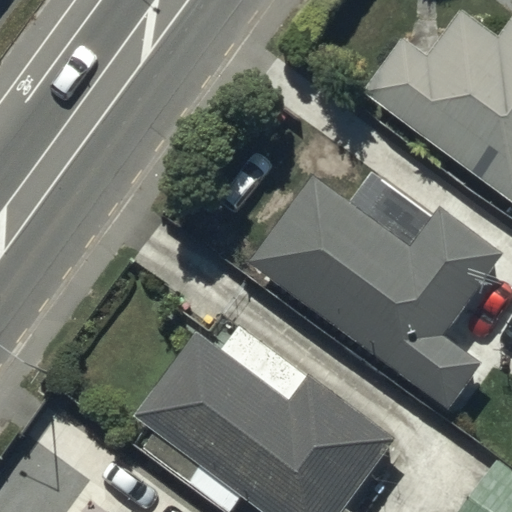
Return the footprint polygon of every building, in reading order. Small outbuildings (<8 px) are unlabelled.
[(511,10),(498,29),(465,4),(430,51),(405,33),(365,85),(511,196),(511,10)] [(315,166),(248,256),(451,408),(484,361),(445,332),(503,248),(437,203),(411,239),(315,166)] [(141,446),(227,511),(240,494),(262,511),(340,511),(399,435),(310,367),(288,395),(200,328),(136,411),(156,427),(141,446)] [(464,511),(511,511),(511,471),(501,463),(464,511)] [(123,511),(109,502),(101,511),(123,511)]
